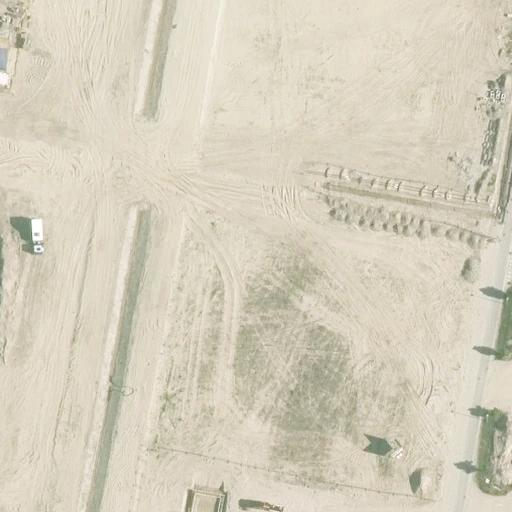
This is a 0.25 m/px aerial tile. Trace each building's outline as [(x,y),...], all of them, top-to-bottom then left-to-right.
[(274,13),(275,0),(234,0),(233,6),(274,13)] [(304,0),(303,9),(311,10),(313,0),(304,0)] [(492,6),(459,0),(456,18),(489,24),(492,6)] [(68,11),(33,4),(29,27),(64,33),(68,11)] [(270,34),(274,13),(233,6),(230,27),(270,34)] [(11,11),(3,10),(1,22),(9,23),(11,11)] [(423,18),(415,17),(413,29),(420,30),(423,18)] [(489,24),(456,18),(453,36),(486,42),(489,24)] [(0,28),(0,33),(7,35),(9,23),(1,22),(0,28)] [(61,52),(64,33),(29,27),(25,46),(61,52)] [(266,56),(270,34),(230,27),(230,28),(234,29),(231,49),(266,56)] [(308,29),(300,27),(298,39),(306,41),(308,29)] [(411,41),(418,42),(420,30),(413,29),(411,41)] [(482,59),(486,42),(453,36),(449,54),(482,59)] [(296,51),(304,52),(306,41),(298,39),(296,51)] [(58,71),(61,52),(25,46),(22,65),(58,71)] [(410,47),(407,58),(415,60),(417,48),(410,47)] [(263,75),(266,56),(231,49),(227,68),(263,75)] [(446,72),(479,78),(482,59),(449,54),(446,72)] [(37,90),(54,93),(58,71),(22,65),(17,92),(37,95),(37,90)] [(260,93),(263,75),(227,68),(224,87),(260,93)] [(301,69),(293,68),(291,79),(299,81),(301,69)] [(0,76),(0,88),(8,90),(10,78),(0,76)] [(289,91),(297,93),(299,81),(291,79),(289,91)] [(256,112),(260,93),(224,87),(221,106),(256,112)] [(294,107),(286,105),(284,117),(292,119),(294,107)] [(232,136),(252,139),(256,112),(221,106),(217,128),(233,131),(232,136)] [(282,129),(290,130),(292,119),(284,117),(282,129)] [(16,193),(4,191),(2,202),(14,204),(16,193)] [(72,230),(76,207),(60,205),(61,200),(42,197),(37,224),(72,230)] [(12,219),(14,211),(2,209),(1,217),(12,219)] [(0,221),(0,225),(11,227),(12,219),(1,217),(0,221)] [(200,222),(197,244),(233,250),(236,229),(200,222)] [(69,249),(72,230),(37,224),(34,242),(69,249)] [(279,228),(273,264),(294,268),(300,232),(279,228)] [(300,232),(294,268),(313,271),(319,235),(300,232)] [(319,235),(313,271),(332,274),(338,238),(319,235)] [(338,238),(332,274),(353,278),(359,242),(338,238)] [(69,249),(34,242),(30,264),(70,271),(70,270),(66,269),(69,249)] [(197,244),(193,262),(229,269),(233,250),(197,244)] [(255,245),(253,253),(265,255),(266,247),(255,245)] [(354,470),(349,495),(405,505),(445,273),(439,272),(441,256),(393,247),(384,296),(391,297),(361,471),(354,470)] [(193,262),(190,281),(226,288),(229,269),(193,262)] [(66,292),(70,271),(30,264),(26,285),(66,292)] [(251,264),(250,272),(262,274),(263,266),(251,264)] [(250,272),(248,280),(260,282),(262,274),(250,272)] [(190,281),(187,300),(223,307),(226,288),(190,281)] [(63,311),(66,292),(26,285),(23,304),(63,311)] [(283,286),(281,298),(289,299),(291,287),(283,286)] [(291,287),(289,299),(296,300),(299,289),(291,287)] [(321,292),(318,304),(326,306),(328,294),(321,292)] [(328,294),(326,306),(334,307),(336,295),(328,294)] [(187,300),(184,319),(219,325),(223,307),(187,300)] [(245,302),(243,310),(255,312),(256,304),(245,302)] [(60,330),(63,311),(23,304),(20,323),(60,330)] [(243,310),(242,318),(254,320),(255,312),(243,310)] [(184,319),(180,338),(216,344),(219,325),(184,319)] [(52,348),(55,330),(60,331),(60,330),(20,323),(16,342),(31,344),(52,348)] [(180,338),(177,357),(213,363),(216,344),(180,338)] [(238,340),(237,348),(248,350),(250,342),(238,340)] [(48,367),(52,348),(16,342),(13,361),(48,367)] [(237,348),(235,356),(247,358),(248,350),(237,348)] [(177,357),(174,376),(210,382),(213,363),(177,357)] [(45,386),(48,367),(13,361),(10,380),(45,386)] [(174,376),(170,395),(206,401),(210,382),(174,376)] [(231,378),(230,386),(242,388),(243,380),(231,378)] [(42,405),(45,386),(10,380),(6,399),(42,405)] [(230,386),(229,394),(240,396),(242,388),(230,386)] [(170,395),(167,414),(203,420),(206,401),(170,395)] [(39,424),(42,405),(6,399),(3,417),(39,424)] [(167,414),(164,433),(200,439),(203,420),(167,414)] [(225,416),(223,423),(235,425),(237,418),(225,416)] [(0,435),(0,439),(35,446),(39,424),(3,417),(0,435)] [(223,423),(222,431),(234,433),(235,425),(223,423)] [(164,433),(160,452),(196,458),(200,439),(164,433)] [(160,452),(157,473),(193,479),(196,458),(160,452)] [(218,453),(217,461),(229,463),(230,455),(218,453)] [(0,511),(7,511),(16,464),(0,461),(0,511)] [(217,461),(215,469),(227,471),(229,463),(217,461)] [(192,491),(188,511),(220,511),(223,497),(192,491)]
